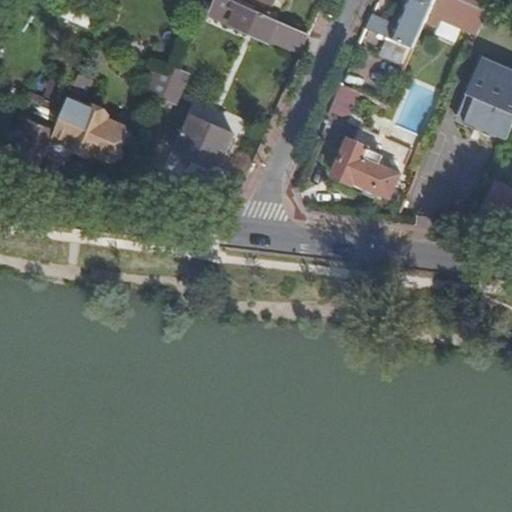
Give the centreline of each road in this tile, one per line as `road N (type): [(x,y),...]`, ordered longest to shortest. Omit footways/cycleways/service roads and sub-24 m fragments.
road 1 (residential): [(250,233),(511,263)]
road 2 (residential): [(250,233),(353,0)]
road 3 (residential): [(0,204),(250,233)]
